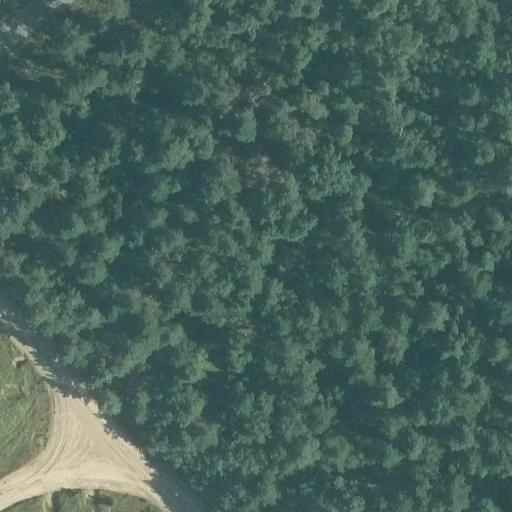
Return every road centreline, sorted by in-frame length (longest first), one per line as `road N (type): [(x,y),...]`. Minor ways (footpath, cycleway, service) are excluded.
road 1 (track): [(184,511),(0,319)]
road 2 (track): [(109,433),(0,496)]
